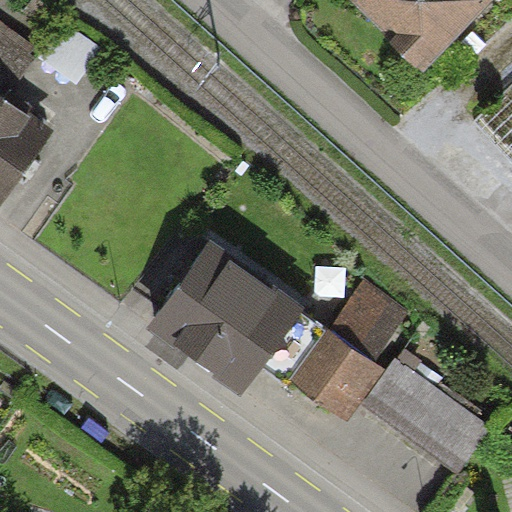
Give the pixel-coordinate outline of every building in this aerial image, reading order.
[(362,0),(360,3),(443,69),(497,0),(362,0)] [(511,75),(473,107),(511,153),(511,75)] [(0,194),(46,133),(0,98),(0,194)] [(316,318),(220,247),(162,326),(258,397),(316,318)] [(334,327),(381,360),(418,308),(371,276),(334,327)] [(389,370),(339,334),(306,378),(361,418),(372,402),(462,468),(496,422),(401,353),(389,370)]
